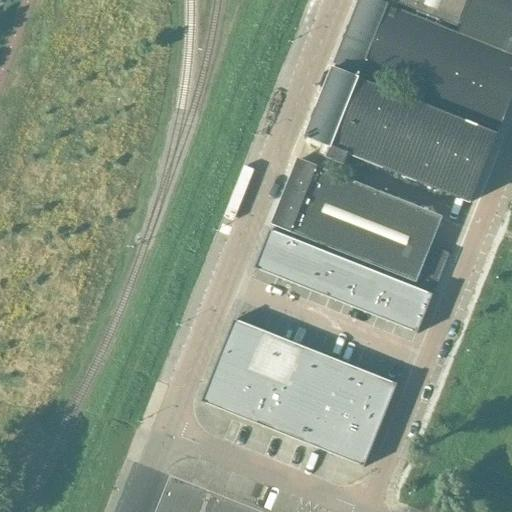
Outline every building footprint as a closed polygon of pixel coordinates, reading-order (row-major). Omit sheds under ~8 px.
[(361,0),(336,65),(499,130),(511,97),(511,0),(400,0),(399,5),(410,9),(408,15),(370,0),(361,0)] [(333,71),(306,139),(330,148),(325,159),(345,167),(349,156),(469,204),(497,136),(333,71)] [(297,161),(271,226),(290,233),(290,234),(416,285),(417,284),(435,291),(449,256),(431,248),(443,219),(297,161)] [(433,296),(270,231),(254,270),(417,335),(433,296)] [(234,321),(201,404),(364,469),(397,386),(234,321)] [(171,478),(157,511),(257,511),(252,510),(236,504),(229,501),(214,495),(195,487),(171,478)]
